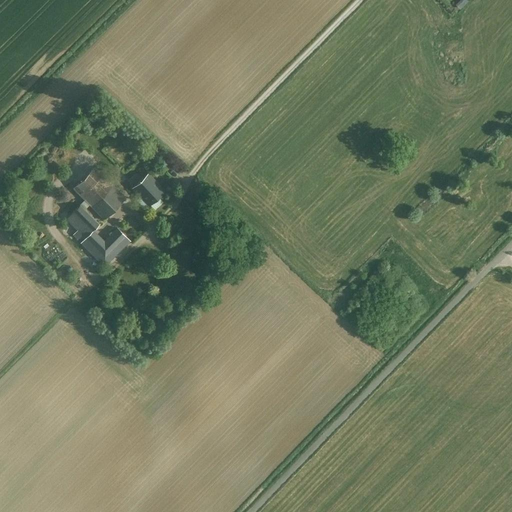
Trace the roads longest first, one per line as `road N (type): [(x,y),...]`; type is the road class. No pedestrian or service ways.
road 1 (unclassified): [(250,511),(511,241)]
road 2 (unclassified): [(198,164),(361,0)]
